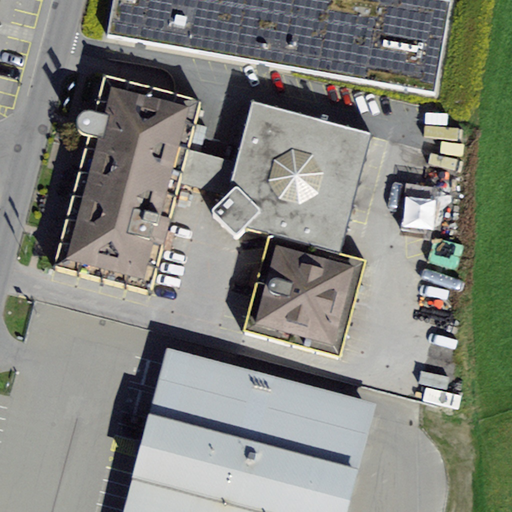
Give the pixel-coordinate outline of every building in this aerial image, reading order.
[(115,0),(110,35),(434,91),(450,2),(437,0),(115,0)] [(202,104),(105,78),(54,266),(151,292),(180,183),(189,150),(202,104)] [(369,135),(252,104),(236,162),(189,150),(180,183),(227,195),(212,210),(237,237),(245,229),(269,235),(337,253),(369,135)] [(337,253),(269,235),(244,329),(340,354),(365,261),(337,253)] [(346,511),(376,404),(167,349),(139,450),(138,456),(137,458),(122,511),(346,511)]
